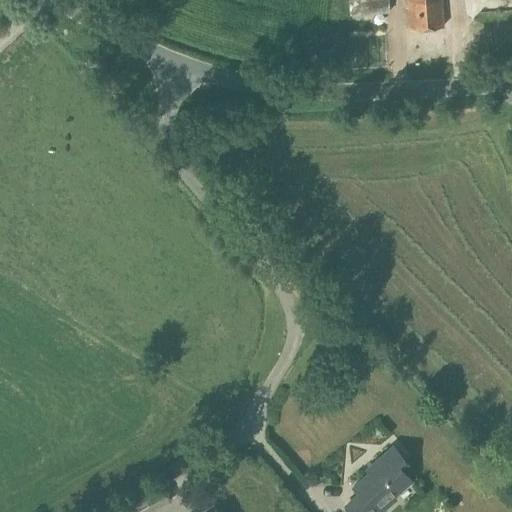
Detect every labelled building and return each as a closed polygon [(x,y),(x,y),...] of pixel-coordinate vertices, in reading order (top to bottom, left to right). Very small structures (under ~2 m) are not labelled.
[(389,0),(348,0),(349,15),(390,13),(389,0)] [(442,0),(407,0),(410,29),(444,27),(442,0)] [(488,35),(489,55),(509,54),(508,33),(488,35)] [(350,511),(380,511),(396,499),(393,496),(411,480),(400,468),(407,462),(392,446),(366,469),(369,472),(353,487),(359,494),(345,506),(350,511)] [(132,511),(160,511),(172,505),(159,482),(127,501),(132,511)]
